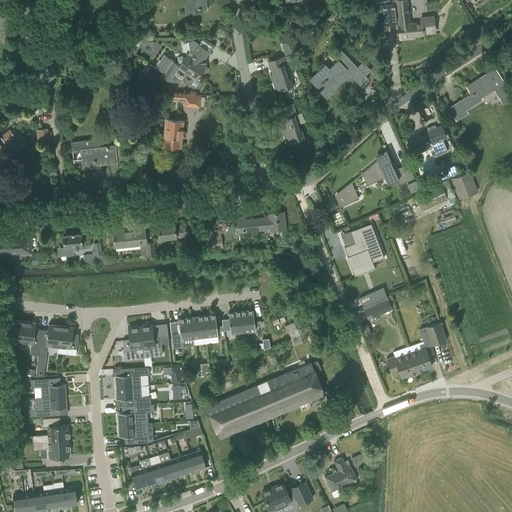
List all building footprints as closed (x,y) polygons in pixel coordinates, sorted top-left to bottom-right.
[(192,9),(195,9),(205,9),(205,0),(184,0),(184,4),(192,4),(192,9)] [(418,17),(419,22),(408,23),(405,0),(393,0),(381,2),(375,2),(378,29),(384,28),(385,29),(393,28),(392,26),(398,25),(399,39),(409,38),(409,36),(423,35),(422,32),(434,31),(433,16),(418,17)] [(0,7),(0,40),(8,41),(10,8),(0,7)] [(280,19),(273,22),(276,30),(279,31),(284,29),(280,19)] [(207,69),(205,59),(210,52),(196,42),(187,53),(184,57),(182,56),(177,56),(178,64),(172,61),(173,60),(164,54),(160,60),(159,60),(154,67),(162,73),(160,75),(173,84),(175,80),(180,83),(182,79),(190,85),(191,86),(192,87),(193,87),(194,88),(195,88),(196,88),(197,88),(198,87),(199,87),(199,86),(200,85),(200,84),(200,83),(200,82),(200,81),(199,80),(199,79),(198,79),(198,78),(201,73),(202,73),(202,74),(203,74),(204,74),(204,73),(205,73),(206,73),(206,72),(207,71),(207,70),(207,69)] [(284,53),(291,52),(289,42),(282,43),(284,53)] [(31,62),(51,63),(52,50),(31,49),(31,62)] [(367,78),(360,71),(340,50),(333,57),(337,62),(329,70),(325,65),(310,79),(317,87),(322,82),(326,86),(319,92),(326,99),(347,80),(345,78),(349,74),(360,85),(367,78)] [(291,54),(285,56),(286,60),(289,59),(291,64),(294,63),(292,58),(291,54)] [(276,92),(285,89),(290,87),(280,57),(268,61),(273,74),(270,74),(276,92)] [(511,97),(511,96),(500,77),(494,68),(465,86),(470,94),(448,108),(456,119),(466,113),(463,108),(480,98),(479,96),(493,88),(502,103),(511,97)] [(135,83),(130,83),(129,89),(134,89),(138,91),(142,90),(143,87),(142,83),(139,82),(135,83)] [(39,83),(32,86),(34,93),(41,90),(39,83)] [(201,97),(168,94),(168,98),(184,99),(183,106),(200,107),(201,97)] [(303,139),(300,129),(292,103),(277,108),(283,126),(281,126),(286,144),(303,139)] [(182,120),(172,119),(165,119),(163,146),(180,147),(182,120)] [(427,134),(419,137),(421,141),(428,138),(431,143),(436,156),(447,151),(442,139),(445,137),(441,126),(436,128),(435,125),(434,124),(426,128),(428,131),(426,132),(427,134)] [(14,135),(8,128),(0,134),(0,162),(2,165),(3,165),(10,160),(10,159),(9,158),(20,150),(11,138),(14,135)] [(48,141),(47,128),(37,129),(38,142),(48,141)] [(80,151),(81,158),(82,168),(96,167),(96,164),(116,162),(115,147),(115,144),(99,146),(99,138),(72,141),(72,150),(80,149),(80,151)] [(376,160),(361,173),(367,185),(384,177),(386,183),(387,184),(396,179),(399,185),(414,178),(407,163),(394,169),(386,151),(375,156),(376,160)] [(454,165),(431,174),(434,182),(457,172),(454,165)] [(478,192),(470,171),(451,179),(458,199),(478,192)] [(415,180),(407,183),(411,192),(419,189),(415,180)] [(351,183),(334,197),(340,211),(340,210),(339,207),(358,199),(351,183)] [(422,210),(448,199),(442,185),(416,197),(422,210)] [(325,186),(319,189),(321,195),(328,193),(325,186)] [(237,219),(238,228),(239,235),(268,231),(269,233),(284,231),(284,229),(282,212),(268,214),(269,218),(244,221),(244,218),(237,219)] [(354,243),(344,247),(344,248),(347,247),(350,255),(347,256),(352,270),(353,269),(371,262),(372,262),(384,257),(370,223),(350,231),(354,243)] [(186,235),(185,228),(175,229),(174,224),(157,226),(159,239),(175,237),(175,236),(186,235)] [(145,227),(112,230),(113,240),(114,248),(116,248),(141,245),(146,245),(148,254),(148,256),(154,255),(152,242),(146,242),(145,227)] [(222,229),(210,230),(211,242),(223,241),(222,229)] [(62,236),(64,255),(73,254),(72,249),(90,247),(89,241),(81,241),(81,234),(62,236)] [(0,252),(30,251),(30,235),(10,236),(10,237),(0,236),(0,252)] [(188,253),(187,241),(175,242),(176,248),(173,248),(173,251),(173,254),(188,253)] [(92,254),(83,255),(84,262),(101,260),(99,243),(93,243),(94,251),(92,251),(92,254)] [(376,290),(359,297),(363,306),(367,304),(380,299),(376,290)] [(388,299),(386,296),(380,299),(367,304),(363,306),(362,306),(368,319),(392,308),(388,299)] [(252,309),(240,311),(243,332),(255,330),(255,326),(261,325),(260,321),(254,321),(252,309)] [(228,318),(222,319),(222,325),(223,330),(230,329),(230,333),(243,332),(240,311),(228,312),(228,318)] [(215,314),(203,316),(205,336),(218,335),(217,331),(223,330),(222,325),(216,326),(215,314)] [(203,316),(191,317),(193,338),(205,336),(203,316)] [(174,335),(171,336),(173,347),(183,346),(182,339),(193,338),(191,317),(178,319),(180,331),(173,331),(174,335)] [(11,319),(8,340),(21,342),(23,321),(11,319)] [(23,321),(21,342),(31,343),(30,353),(38,354),(41,329),(35,328),(36,322),(23,321)] [(286,324),(289,335),(297,333),(294,322),(286,324)] [(446,340),(440,322),(424,327),(431,346),(446,340)] [(41,329),(38,354),(45,355),(46,355),(47,345),(58,346),(60,325),(48,324),(48,326),(47,330),(45,330),(41,329)] [(151,324),(140,325),(142,348),(148,347),(149,347),(149,352),(150,356),(162,355),(161,351),(160,335),(153,336),(151,324)] [(60,325),(58,346),(76,348),(77,344),(71,344),(73,327),(60,325)] [(129,339),(122,340),(123,349),(124,359),(130,359),(137,358),(136,356),(136,349),(142,348),(140,325),(127,327),(129,339)] [(423,343),(419,344),(420,349),(410,353),(417,373),(416,371),(431,366),(428,357),(423,343)] [(402,379),(417,373),(410,353),(405,355),(394,358),(393,355),(386,358),(391,371),(398,368),(402,379)] [(310,361),(205,405),(215,429),(219,438),(299,404),(324,394),(318,379),(314,371),(320,368),(317,361),(311,363),(310,361)] [(208,363),(200,364),(202,375),(210,372),(208,363)] [(37,364),(36,372),(37,372),(43,373),(44,365),(42,365),(37,364)] [(121,375),(115,375),(116,387),(140,386),(139,375),(148,374),(148,366),(121,368),(121,375)] [(180,366),(163,367),(163,374),(171,374),(171,382),(180,381),(180,366)] [(58,377),(31,379),(31,387),(40,386),(41,397),(65,396),(64,384),(58,384),(58,383),(58,377)] [(140,386),(116,387),(117,399),(123,399),(123,405),(150,404),(150,396),(141,396),(140,386)] [(36,408),(28,408),(29,417),(60,415),(59,408),(65,408),(65,396),(41,397),(36,397),(36,408)] [(124,412),(118,413),(119,425),(142,423),(142,412),(151,412),(150,404),(123,405),(124,412)] [(32,442),(67,440),(67,438),(69,438),(69,430),(67,430),(67,424),(57,425),(56,417),(42,418),(43,426),(47,426),(48,434),(32,435),(32,442)] [(198,420),(189,420),(190,428),(199,425),(198,420)] [(142,423),(119,425),(119,437),(125,436),(126,443),(133,443),(138,442),(147,442),(153,440),(152,433),(143,434),(142,423)] [(67,440),(32,442),(33,450),(48,449),(49,457),(45,457),(45,465),(59,465),(59,457),(68,456),(68,451),(70,451),(70,442),(68,443),(67,440)] [(200,450),(190,453),(195,470),(205,467),(200,450)] [(367,460),(364,452),(351,458),(354,466),(367,460)] [(195,470),(190,453),(180,456),(186,473),(195,470)] [(180,456),(170,459),(176,477),(186,473),(180,456)] [(335,497),(339,495),(339,493),(337,488),(357,479),(350,465),(346,467),(342,457),(333,461),(338,470),(324,476),(333,496),(335,497)] [(176,477),(170,459),(160,462),(166,480),(176,477)] [(160,462),(151,465),(156,483),(166,480),(160,462)] [(146,486),(141,468),(139,464),(129,467),(131,472),(136,489),(146,486)] [(151,465),(141,468),(146,486),(156,483),(151,465)] [(291,490),(286,493),(282,483),(261,492),(269,509),(270,509),(271,511),(280,507),(279,505),(289,500),(289,499),(294,497),(298,505),(311,499),(303,481),(290,488),(291,490)] [(64,487),(66,506),(77,504),(74,486),(64,487)] [(66,506),(64,487),(53,489),(56,507),(66,506)] [(43,490),(46,509),(56,507),(53,489),(43,490)] [(33,492),(36,510),(46,509),(43,490),(33,492)] [(23,493),(26,511),(36,510),(33,492),(23,493)] [(24,511),(26,511),(23,493),(13,495),(15,511),(24,511)] [(332,508),(334,511),(345,511),(347,511),(343,503),(332,508)]
